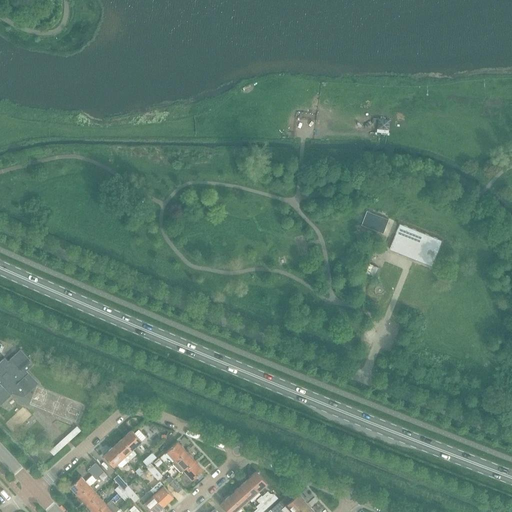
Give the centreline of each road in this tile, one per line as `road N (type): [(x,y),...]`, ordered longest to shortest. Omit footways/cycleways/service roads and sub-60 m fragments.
road 1 (unclassified): [(511,435),(0,220)]
road 2 (primary): [(511,478),(0,267)]
road 3 (residential): [(33,489),(125,409),(141,409)]
road 4 (residential): [(350,496),(237,451)]
